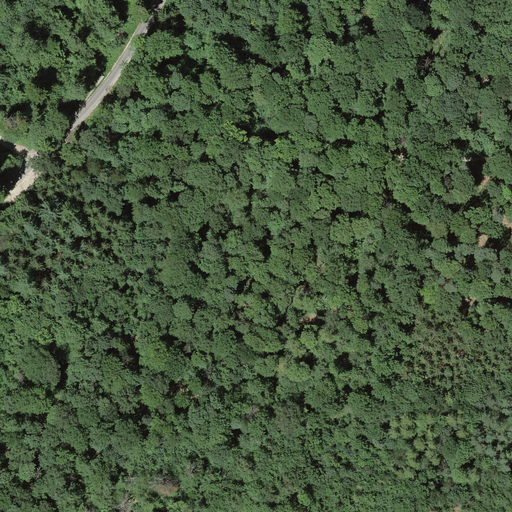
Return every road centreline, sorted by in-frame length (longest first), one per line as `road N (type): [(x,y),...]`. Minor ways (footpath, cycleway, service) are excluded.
road 1 (track): [(348,149),(198,133),(38,139),(0,129)]
road 2 (track): [(511,63),(400,114),(348,149)]
road 3 (track): [(511,157),(348,149)]
